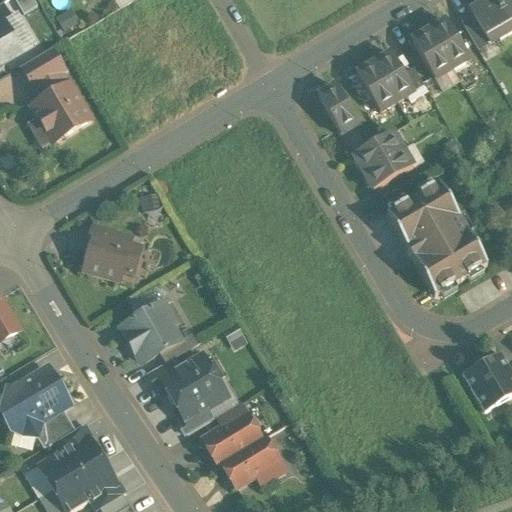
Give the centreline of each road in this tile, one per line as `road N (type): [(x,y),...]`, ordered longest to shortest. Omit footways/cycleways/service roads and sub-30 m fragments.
road 1 (residential): [(265,89),(403,311),(425,330),(457,335),(511,308)]
road 2 (residential): [(191,511),(11,241)]
road 3 (residential): [(265,89),(11,241)]
road 4 (residential): [(418,0),(265,89)]
